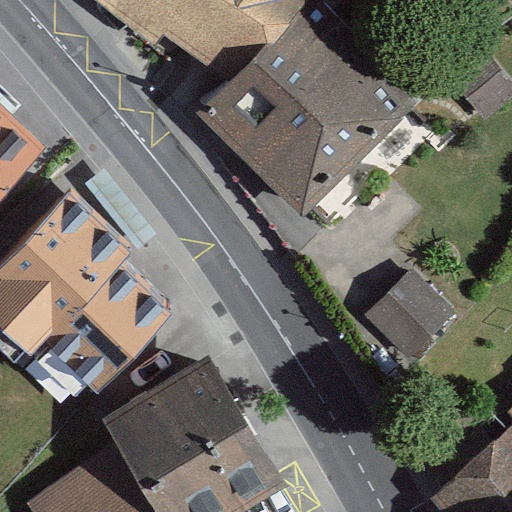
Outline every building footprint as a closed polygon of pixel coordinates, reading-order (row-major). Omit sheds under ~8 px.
[(99,0),(212,70),(291,0),(99,0)] [(291,0),(212,70),(183,108),(305,209),(406,99),(315,0),(291,0)] [(10,69),(0,77),(0,204),(74,140),(10,69)] [(81,187),(0,270),(0,315),(38,352),(52,338),(103,388),(180,309),(132,262),(145,249),(81,187)] [(401,254),(352,308),(397,350),(446,296),(401,254)] [(217,359),(111,421),(163,511),(243,511),(290,485),(217,359)] [(511,396),(499,414),(511,423),(511,396)] [(511,511),(511,429),(510,427),(432,489),(450,511),(511,511)] [(159,511),(116,445),(26,504),(31,511),(159,511)]
